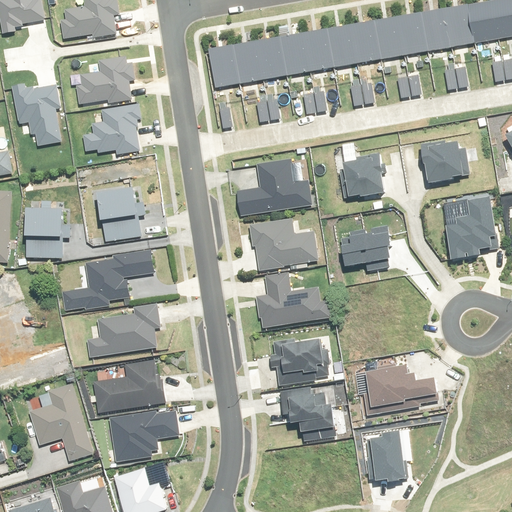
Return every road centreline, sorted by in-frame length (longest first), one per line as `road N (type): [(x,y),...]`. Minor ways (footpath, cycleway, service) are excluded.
road 1 (residential): [(215,511),(229,465),(230,421),(188,151)]
road 2 (residential): [(511,97),(188,151)]
road 3 (residential): [(188,151),(168,9)]
road 4 (residential): [(511,314),(492,338),(470,346),(454,335),(454,313),(466,301),(486,301)]
